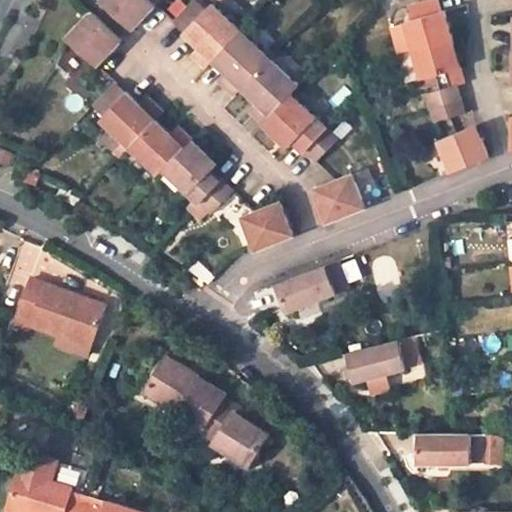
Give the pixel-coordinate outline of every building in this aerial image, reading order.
[(135,31),(156,7),(154,5),(148,0),(107,0),(105,3),(135,31)] [(199,0),(195,0),(175,22),(174,24),(185,34),(208,9),(199,0)] [(444,12),(441,0),(430,0),(409,6),(413,19),(407,21),(416,50),(455,39),(447,11),(444,12)] [(195,44),(199,48),(192,56),(207,69),(212,63),(241,32),(213,5),(208,9),(185,34),(195,44)] [(95,14),(70,40),(100,68),(124,42),(95,14)] [(228,78),(231,81),(225,87),(235,97),(241,90),(271,60),(241,32),(212,63),(228,78)] [(416,50),(424,79),(464,68),(455,39),(416,50)] [(188,52),(192,56),(199,48),(195,44),(188,52)] [(256,105),(259,108),(254,114),(264,124),(293,93),(299,87),(271,60),(241,90),(256,105)] [(221,83),(225,87),(231,81),(228,78),(221,83)] [(119,82),(97,106),(107,115),(128,93),(119,82)] [(463,99),(458,84),(428,93),(432,108),(463,99)] [(128,93),(107,115),(102,120),(131,148),(157,121),(164,113),(154,103),(147,111),(143,107),(128,93)] [(264,124),(290,148),(296,143),(307,153),(330,128),(293,93),(264,124)] [(432,108),(435,122),(467,113),(463,99),(432,108)] [(150,100),(143,107),(147,111),(154,103),(150,100)] [(250,111),(254,114),(259,108),(256,105),(250,111)] [(194,140),(183,130),(175,138),(171,135),(157,121),(131,148),(161,175),(194,140)] [(179,127),(171,135),(175,138),(183,130),(179,127)] [(492,158),(479,127),(443,142),(455,173),(492,158)] [(307,153),(318,163),(341,139),(330,128),(307,153)] [(224,181),(214,171),(219,165),(194,140),(161,175),(186,200),(192,193),(203,204),(224,181)] [(0,148),(0,165),(12,171),(18,156),(0,148)] [(332,222),(370,207),(357,175),(339,181),(320,189),(325,202),(332,222)] [(203,204),(213,214),(236,191),(224,181),(203,204)] [(325,202),(318,204),(326,224),(332,222),(325,202)] [(282,203),(259,213),(248,217),(259,250),(295,236),(282,203)] [(281,282),(292,311),(353,288),(342,259),(281,282)] [(215,280),(196,265),(184,277),(205,291),(215,280)] [(108,304),(34,276),(20,314),(34,320),(33,324),(69,338),(70,334),(94,342),(108,304)] [(92,347),(94,342),(70,334),(69,338),(92,347)] [(351,354),(358,382),(408,370),(401,341),(351,354)] [(169,356),(166,361),(196,380),(199,375),(169,356)] [(166,361),(147,390),(206,428),(226,398),(228,394),(199,375),(196,380),(166,361)] [(216,443),(251,465),(270,434),(253,422),(236,412),(240,407),(226,398),(206,428),(204,431),(218,440),(216,443)] [(256,418),(240,407),(236,412),(253,422),(256,418)] [(419,433),(419,462),(484,463),(485,434),(419,433)] [(73,498),(77,487),(54,480),(60,461),(35,453),(25,457),(11,504),(38,511),(85,511),(88,502),(73,498)] [(147,511),(106,500),(104,507),(88,502),(85,511),(147,511)]
